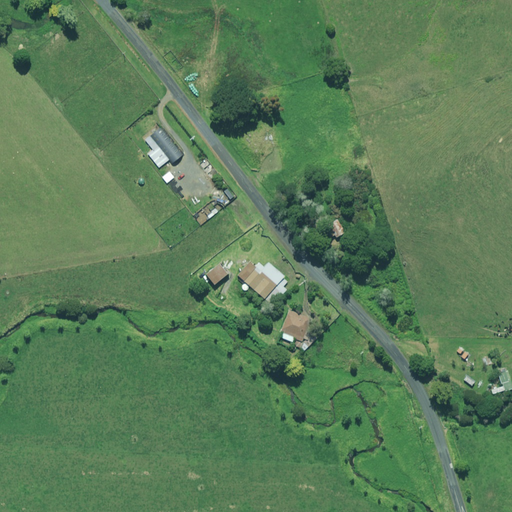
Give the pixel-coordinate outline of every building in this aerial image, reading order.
[(160,128),(148,137),(136,122),(128,128),(141,144),(146,140),(153,150),(148,154),(159,168),(169,160),(172,164),(182,156),(160,128)] [(338,219),(330,223),(333,229),(327,232),(331,238),(335,236),(336,238),(345,233),(338,219)] [(289,281),(268,263),(264,267),(259,263),(255,267),(250,262),(238,276),(271,305),(281,293),(283,294),(287,290),(283,287),(289,281)] [(207,282),(210,280),(214,285),(228,275),(219,264),(210,271),(203,277),(207,282)] [(308,347),(302,342),(303,338),(307,340),(314,323),(309,321),(310,318),(289,311),(280,337),(292,342),(291,344),(297,346),(304,352),(308,347)] [(491,390),(493,395),(511,388),(511,386),(511,384),(491,390)]
